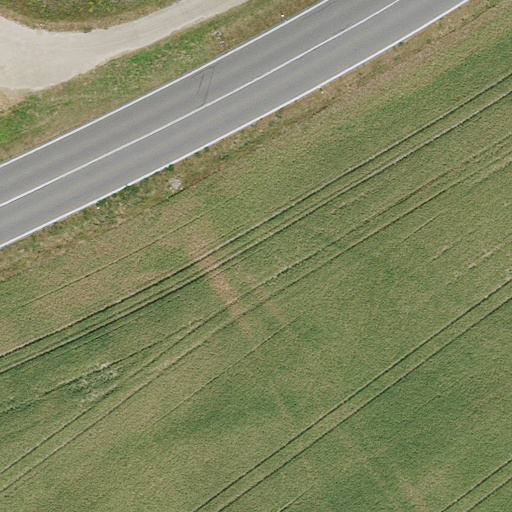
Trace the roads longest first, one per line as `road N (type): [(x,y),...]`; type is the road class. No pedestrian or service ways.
road 1 (primary): [(398,0),(302,58),(0,204)]
road 2 (track): [(209,0),(67,53),(16,49),(0,38)]
